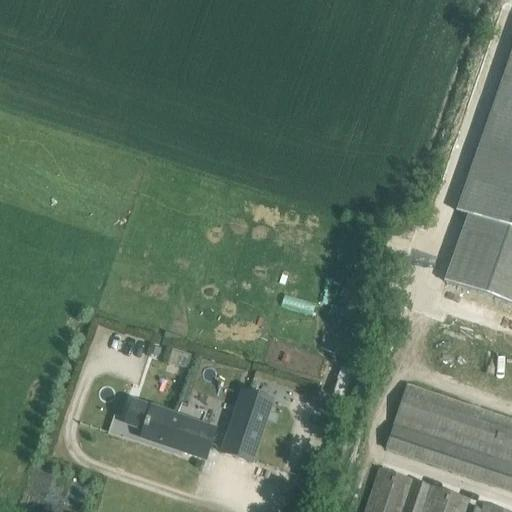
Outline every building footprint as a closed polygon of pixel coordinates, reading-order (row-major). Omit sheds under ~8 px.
[(467,216),(444,282),(511,305),(511,52),(457,213),(467,216)] [(511,421),(406,386),(385,451),(511,493),(511,421)] [(242,392),(221,454),(252,465),(273,402),(242,392)] [(133,401),(122,433),(205,461),(215,429),(133,401)] [(422,511),(431,487),(380,470),(365,511),(422,511)] [(480,511),(481,509),(470,506),(472,500),(431,487),(422,511),(480,511)]
